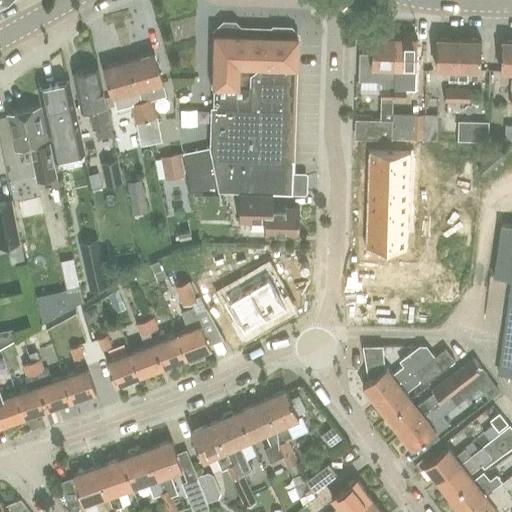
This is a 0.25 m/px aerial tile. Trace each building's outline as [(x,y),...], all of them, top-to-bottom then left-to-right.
[(210,143),(182,149),(190,191),(217,186),(218,190),(240,191),(240,192),(252,192),(271,192),(290,192),(291,175),(297,63),(298,35),(216,32),(214,84),(216,84),(215,104),(211,104),(210,143)] [(393,97),(394,97),(394,80),(395,34),(373,34),(372,50),(359,50),(358,79),(377,79),(381,81),(380,117),(371,117),(370,137),(391,137),(391,136),(393,136),(393,111),(392,111),(393,97)] [(417,35),(395,34),(394,80),(394,97),(405,97),(406,65),(416,65),(417,35)] [(449,78),(458,78),(459,36),(437,35),(436,65),(449,66),(449,78)] [(480,66),(481,37),(459,36),(458,78),(468,78),(468,66),(480,66)] [(511,104),(511,37),(504,37),(501,67),(511,67),(511,77),(511,91),(511,90),(511,95),(511,105),(511,104)] [(128,56),(137,87),(162,80),(153,49),(128,56)] [(137,87),(128,56),(104,63),(113,94),(137,87)] [(93,126),(110,123),(98,66),(73,72),(81,107),(89,105),(93,126)] [(54,157),(84,150),(69,80),(39,86),(54,157)] [(458,99),(458,88),(446,87),(446,99),(458,99)] [(470,88),(458,88),(458,99),(470,99),(470,88)] [(140,98),(146,118),(156,115),(151,95),(140,98)] [(146,118),(140,98),(130,101),(135,121),(146,118)] [(19,150),(32,148),(38,177),(54,174),(39,103),(6,110),(14,148),(19,147),(19,150)] [(411,112),(393,111),(393,136),(424,137),(424,138),(425,138),(426,112),(411,111),(411,112)] [(156,115),(146,118),(151,142),(160,140),(156,115)] [(146,118),(135,121),(140,144),(151,142),(146,118)] [(489,141),(489,120),(459,120),(458,140),(489,141)] [(372,147),(371,171),(412,172),(413,148),(372,147)] [(504,147),(484,164),(491,173),(511,157),(504,147)] [(107,184),(122,181),(118,158),(102,161),(107,184)] [(464,163),(464,175),(472,175),(472,163),(464,163)] [(371,171),(370,195),(411,196),(412,172),(371,171)] [(464,175),(464,187),(472,187),(472,175),(464,175)] [(240,192),(239,220),(265,220),(265,232),(298,232),(299,206),(284,205),(284,202),(271,202),(271,192),(252,192),(240,192)] [(370,195),(369,219),(410,220),(411,196),(370,195)] [(0,201),(0,242),(18,239),(10,200),(0,201)] [(463,211),(462,223),(470,224),(471,211),(463,211)] [(369,219),(368,243),(409,244),(410,220),(369,219)] [(511,277),(497,371),(511,390),(511,222),(501,220),(493,275),(511,277)] [(462,223),(462,236),(470,236),(470,224),(462,223)] [(267,274),(246,285),(264,317),(284,305),(274,287),(285,280),(273,259),(262,266),(267,274)] [(101,263),(85,266),(90,289),(105,286),(101,263)] [(141,272),(146,292),(163,287),(158,267),(141,272)] [(439,295),(438,270),(413,271),(414,296),(439,295)] [(197,299),(189,279),(176,285),(183,305),(197,299)] [(441,301),(464,301),(464,283),(441,282),(441,301)] [(221,289),(210,295),(222,316),(233,310),(244,328),(264,317),(246,285),(226,297),(221,289)] [(188,327),(177,331),(186,354),(188,354),(190,359),(203,354),(201,349),(210,345),(209,341),(223,336),(210,314),(200,318),(198,314),(185,319),(188,327)] [(150,330),(153,340),(162,364),(186,354),(177,331),(162,336),(154,315),(145,319),(150,330)] [(150,330),(145,319),(136,322),(141,334),(150,330)] [(111,346),(107,335),(97,338),(100,350),(111,346)] [(162,364),(153,340),(130,349),(139,373),(162,364)] [(399,381),(435,352),(427,342),(420,342),(401,358),(404,362),(392,371),(387,364),(363,383),(376,399),(399,381)] [(84,355),(81,344),(70,347),(74,358),(84,355)] [(382,408),(388,415),(412,397),(406,390),(422,378),(425,381),(456,357),(446,345),(436,353),(435,352),(399,381),(376,399),(382,408)] [(139,373),(130,349),(106,358),(115,382),(139,373)] [(400,431),(464,382),(483,366),(474,355),(432,387),(434,390),(416,403),(412,397),(388,415),(400,431)] [(32,359),(35,371),(39,382),(47,406),(71,398),(62,374),(52,378),(48,367),(43,368),(39,357),(32,359)] [(39,382),(35,371),(32,359),(23,362),(27,374),(26,374),(30,385),(15,391),(24,415),(47,406),(39,382)] [(88,365),(62,374),(71,398),(96,389),(88,365)] [(436,428),(430,421),(465,394),(488,376),(490,375),(483,366),(464,382),(400,431),(412,447),(436,428)] [(496,376),(470,390),(479,406),(504,393),(496,376)] [(286,386),(263,396),(269,409),(277,425),(283,439),(278,441),(283,452),(293,448),(288,437),(294,434),(287,420),(299,415),(286,386)] [(23,419),(22,416),(24,415),(15,391),(2,395),(0,389),(0,423),(11,419),(13,422),(16,424),(21,422),(23,419)] [(238,407),(251,437),(265,431),(270,444),(263,447),(270,461),(284,454),(283,452),(278,441),(283,439),(277,425),(269,409),(263,396),(238,407)] [(251,437),(238,407),(233,410),(232,407),(223,411),(224,414),(213,419),(226,448),(232,461),(237,459),(237,460),(242,471),(243,472),(252,468),(240,442),(251,437)] [(494,422),(500,429),(509,422),(501,411),(492,418),(494,422)] [(232,461),(226,448),(213,419),(190,429),(204,458),(215,453),(222,468),(228,465),(232,475),(242,471),(237,460),(237,459),(232,461)] [(500,429),(494,422),(484,429),(490,437),(500,429)] [(471,453),(437,479),(450,495),(474,477),(470,472),(492,454),(495,459),(511,445),(511,425),(510,423),(484,442),(470,453),(471,453)] [(172,495),(178,493),(170,471),(182,467),(171,437),(148,446),(158,475),(163,489),(158,491),(162,503),(173,499),(172,495)] [(471,453),(470,453),(465,446),(455,453),(449,445),(425,463),(437,479),(471,453)] [(129,477),(132,485),(158,475),(148,446),(122,455),(129,477)] [(288,464),(298,460),(293,448),(283,452),(284,454),(288,464)] [(119,511),(117,506),(123,504),(118,489),(132,485),(129,477),(122,455),(96,464),(112,508),(107,510),(107,511),(119,511)] [(112,508),(96,464),(72,472),(83,502),(95,497),(101,511),(107,510),(112,508)] [(474,477),(450,495),(462,511),(496,484),(502,480),(496,473),(490,478),(483,469),(474,477)] [(243,472),(242,471),(232,475),(246,505),(256,501),(243,472)] [(496,484),(462,511),(463,511),(492,511),(498,508),(496,506),(511,494),(507,488),(511,484),(511,479),(508,475),(502,480),(496,484)] [(203,511),(210,510),(197,476),(182,482),(194,511),(203,511)] [(348,511),(371,495),(356,476),(331,494),(340,505),(330,511),(348,511)] [(383,511),(371,495),(348,511),(383,511)] [(165,511),(175,511),(177,511),(173,499),(162,503),(165,511)]
